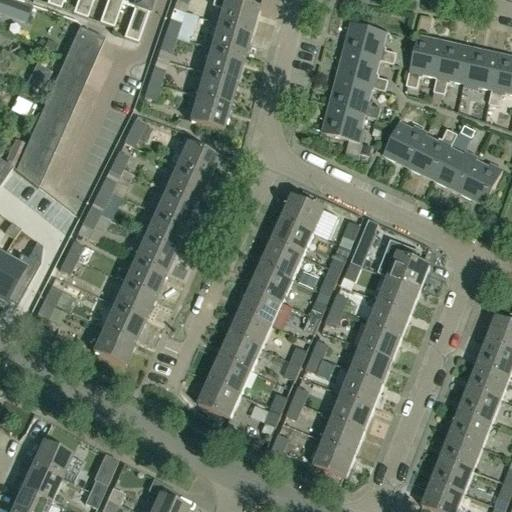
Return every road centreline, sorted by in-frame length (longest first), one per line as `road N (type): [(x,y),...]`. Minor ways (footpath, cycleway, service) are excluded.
road 1 (residential): [(375,511),(476,251)]
road 2 (residential): [(239,480),(0,355)]
road 3 (residential): [(157,376),(256,148)]
road 4 (residential): [(476,251),(256,148)]
road 5 (residential): [(256,148),(301,0)]
